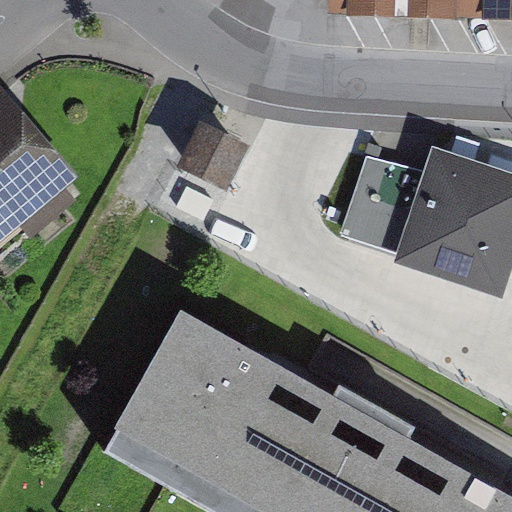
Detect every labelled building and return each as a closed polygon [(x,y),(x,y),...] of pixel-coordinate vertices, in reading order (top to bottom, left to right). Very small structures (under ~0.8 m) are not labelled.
[(511,0),(348,0),(348,9),(350,9),(460,13),(511,14),(511,0)] [(13,101),(8,95),(0,102),(0,263),(88,188),(13,101)] [(244,152),(198,129),(176,172),(223,195),(244,152)] [(330,271),(416,300),(424,279),(405,273),(437,178),(407,168),(370,155),(330,271)] [(511,177),(446,156),(437,178),(405,273),(424,279),(511,306),(511,177)] [(421,428),(347,386),(340,398),(187,312),(109,451),(218,511),(511,511),(511,494),(414,440),(421,428)]
